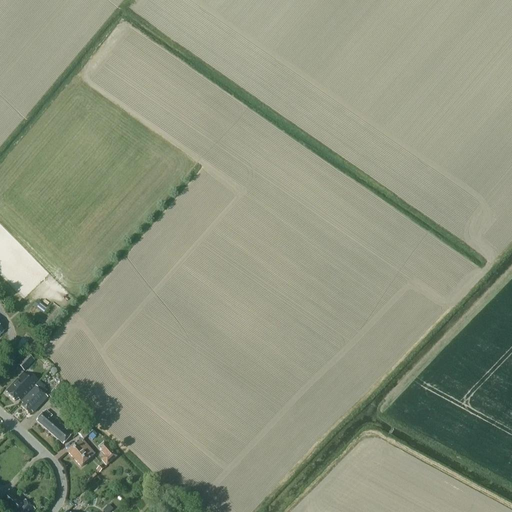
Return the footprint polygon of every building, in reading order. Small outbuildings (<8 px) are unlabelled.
[(41,304),(37,309),(43,315),(47,310),(41,304)] [(34,361),(28,355),(17,366),(24,372),(34,361)] [(20,401),(34,386),(38,382),(31,375),(27,379),(22,375),(6,392),(8,394),(7,395),(15,402),(17,399),(20,401)] [(24,404),(21,408),(28,414),(31,411),(33,413),(47,398),(44,395),(47,392),(44,389),(45,388),(39,382),(35,387),(36,387),(21,402),(24,404)] [(62,382),(55,390),(59,394),(66,387),(62,382)] [(49,397),(53,400),(58,395),(59,394),(55,390),(49,397)] [(58,395),(53,400),(51,402),(57,407),(64,401),(58,395)] [(63,404),(59,409),(64,413),(68,409),(63,404)] [(36,422),(50,433),(63,445),(72,435),(45,411),(36,422)] [(66,452),(81,469),(96,455),(81,439),(66,452)] [(108,447),(102,453),(105,457),(101,461),(106,467),(117,457),(108,447)] [(0,507),(5,511),(33,511),(35,511),(25,502),(23,503),(22,502),(23,500),(11,490),(0,502),(0,507)] [(45,499),(40,506),(44,509),(49,502),(45,499)]
